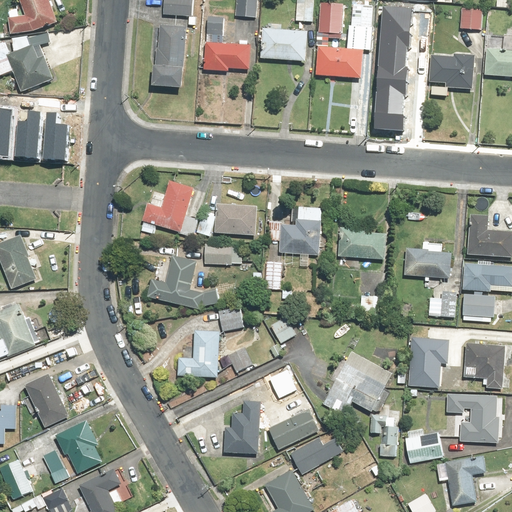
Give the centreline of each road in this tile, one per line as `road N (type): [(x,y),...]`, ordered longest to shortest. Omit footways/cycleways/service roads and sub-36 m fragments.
road 1 (residential): [(107,138),(511,171)]
road 2 (residential): [(100,196),(97,315),(202,511)]
road 3 (residential): [(115,0),(107,138)]
